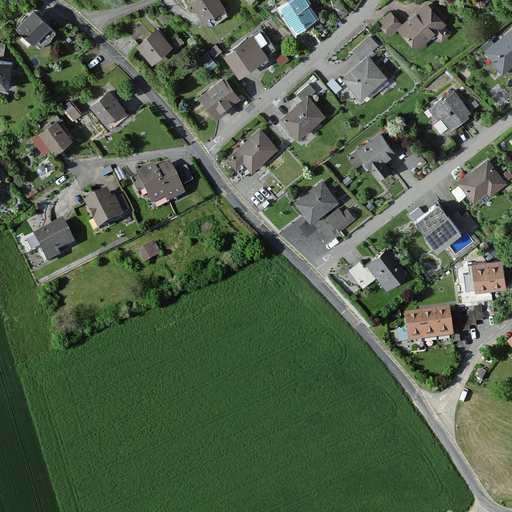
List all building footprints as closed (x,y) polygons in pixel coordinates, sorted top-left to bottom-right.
[(198,0),(191,6),(207,25),(226,9),(220,2),(221,0),(198,0)] [(306,0),(283,0),(290,9),(280,17),(296,37),(317,21),(308,9),(312,6),(306,0)] [(416,53),(428,43),(440,43),(451,34),(427,5),(402,26),(391,13),(378,24),(389,38),(398,31),(416,53)] [(33,49),(51,30),(34,14),(16,32),(33,49)] [(500,78),(511,69),(511,30),(481,54),(500,78)] [(137,49),(152,67),(173,50),(158,31),(137,49)] [(238,81),(276,52),(261,32),(222,61),(238,81)] [(351,52),(360,62),(377,47),(368,37),(351,52)] [(344,80),(364,103),(388,81),(368,58),(344,80)] [(0,91),(8,93),(12,64),(0,62),(0,91)] [(214,121),(239,102),(224,81),(198,100),(214,121)] [(303,97),(315,87),(310,81),(298,91),(303,97)] [(448,134),(473,115),(454,91),(429,111),(448,134)] [(104,128),(125,110),(109,92),(88,111),(104,128)] [(282,119),(300,142),(327,121),(308,98),(282,119)] [(63,109),(72,120),(81,113),(72,102),(63,109)] [(55,158),(73,144),(56,124),(38,138),(55,158)] [(233,156),(251,176),(278,151),(260,131),(233,156)] [(385,164),(395,156),(380,135),(348,158),(356,170),(362,165),(377,185),(392,174),(385,164)] [(410,167),(424,161),(419,150),(405,156),(410,167)] [(489,198),(506,185),(488,161),(458,184),(474,205),(487,195),(489,198)] [(174,174),(168,165),(156,171),(154,166),(135,176),(151,207),(164,201),(166,205),(184,197),(181,190),(192,184),(184,168),(174,174)] [(310,227),(339,205),(322,183),(293,205),(310,227)] [(122,216),(130,212),(122,197),(111,202),(107,194),(86,204),(99,231),(123,219),(122,216)] [(432,246),(453,230),(435,207),(414,223),(432,246)] [(328,217),(336,227),(351,216),(347,210),(342,214),(339,210),(328,217)] [(57,255),(73,247),(63,224),(34,237),(46,265),(59,260),(57,255)] [(155,239),(137,248),(144,262),(162,253),(155,239)] [(385,293),(406,277),(386,251),(365,267),(385,293)] [(503,258),(471,262),(474,291),(506,287),(503,258)] [(449,308),(405,313),(409,342),(453,338),(449,308)]
